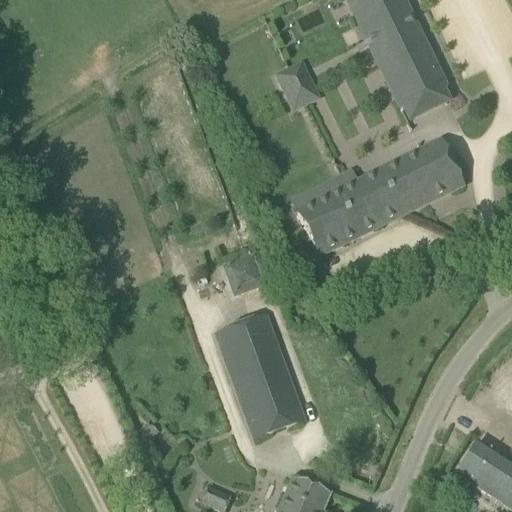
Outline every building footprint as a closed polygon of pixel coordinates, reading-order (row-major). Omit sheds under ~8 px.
[(345,0),(401,112),(443,91),(398,0),(345,0)] [(300,69),(274,80),(291,117),(317,105),(300,69)] [(317,259),(461,189),(440,146),(296,216),(317,259)] [(217,261),(230,299),(255,290),(242,253),(217,261)] [(302,426),(263,321),(216,338),(255,443),(302,426)] [(150,429),(139,441),(146,448),(157,436),(150,429)] [(155,444),(150,451),(157,458),(163,451),(155,444)] [(511,511),(511,468),(476,445),(455,479),(505,511),(511,511)] [(322,511),(329,497),(311,489),(292,481),(279,511),(322,511)] [(225,511),(230,500),(207,490),(200,507),(210,511),(225,511)]
